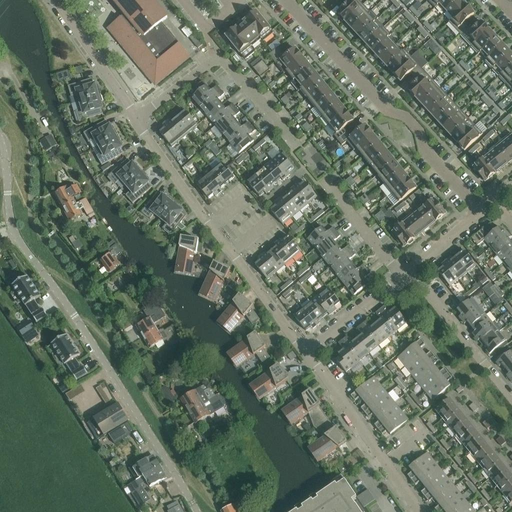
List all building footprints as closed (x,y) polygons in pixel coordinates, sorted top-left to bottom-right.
[(167,19),(151,0),(112,0),(125,15),(108,28),(155,85),(168,75),(166,73),(169,70),(171,72),(189,57),(162,24),(167,19)] [(345,23),(363,6),(357,0),(344,0),(343,2),(347,6),(346,7),(345,7),(346,7),(344,9),(343,9),(344,9),(338,15),(339,16),(340,18),(340,19),(342,22),(344,22),(345,23)] [(444,0),(428,0),(428,1),(435,9),(437,7),(444,0)] [(444,0),(437,7),(444,15),(447,12),(446,12),(459,0),(444,0)] [(459,0),(446,12),(447,12),(453,19),(453,20),(467,7),(462,2),(460,0),(461,0),(460,0),(459,0)] [(352,30),(368,15),(368,16),(370,14),(363,6),(345,23),(349,27),(349,28),(350,28),(351,29),(351,30),(352,30)] [(467,7),(453,20),(453,19),(448,23),(460,36),(469,28),(465,24),(466,22),(466,23),(466,22),(468,21),(468,20),(474,15),(473,14),(473,13),(472,12),(472,11),(470,8),(468,8),(467,7)] [(246,21),(261,40),(261,41),(263,43),(274,34),(266,25),(266,24),(265,24),(263,22),(264,22),(263,21),(256,13),(255,14),(252,13),(247,17),(248,20),(246,21)] [(177,14),(169,20),(184,39),(192,32),(177,14)] [(359,37),(372,25),(373,25),(375,23),(368,16),(368,15),(352,30),(356,35),(357,35),(358,37),(359,37)] [(246,21),(246,22),(244,23),(243,23),(236,29),(252,48),(261,41),(261,40),(246,21)] [(372,25),(359,37),(363,42),(363,43),(364,43),(365,44),(365,45),(366,45),(379,32),(383,28),(377,21),(375,23),(373,25),(372,25)] [(469,28),(460,36),(471,48),(489,31),(483,24),(483,25),(482,23),(476,29),(475,29),(476,29),(474,31),(474,30),(473,31),(474,31),(472,32),(469,28)] [(379,32),(366,45),(370,50),(371,50),(372,52),(373,52),(389,38),(391,36),(383,28),(379,32)] [(226,37),(233,46),(235,49),(236,49),(245,61),(256,53),(252,48),(236,29),(226,37)] [(496,38),(495,38),(494,36),(493,35),(494,34),(491,32),(490,32),(489,31),(471,48),(478,56),(480,54),(480,53),(496,38)] [(435,37),(439,41),(443,37),(439,33),(435,37)] [(203,45),(194,35),(189,39),(198,49),(203,45)] [(373,53),(375,55),(380,60),(395,45),(389,38),(373,52),(373,53)] [(480,53),(480,54),(487,60),(487,61),(503,46),(503,45),(502,45),(501,44),(501,43),(500,43),(496,38),(480,53)] [(380,60),(380,61),(382,62),(382,63),(386,67),(402,53),(402,52),(395,45),(380,60)] [(503,46),(487,61),(487,60),(485,62),(492,70),(510,53),(509,53),(508,51),(507,51),(503,46)] [(278,48),(269,56),(273,61),(282,53),(278,48)] [(282,53),(273,61),(284,75),(286,73),(303,59),(298,52),(297,52),(296,50),(289,55),(287,57),(286,58),(282,53)] [(387,68),(389,70),(388,70),(389,70),(393,75),(412,58),(404,50),(402,52),(402,53),(386,67),(387,68)] [(511,55),(511,56),(510,54),(511,54),(510,54),(510,53),(492,70),(499,78),(511,65),(511,55)] [(412,58),(393,75),(399,82),(399,81),(401,83),(407,77),(409,75),(409,76),(409,75),(410,74),(414,78),(423,70),(427,66),(416,54),(412,58)] [(303,59),(286,73),(293,81),(293,82),(310,68),(310,67),(309,67),(308,66),(308,65),(303,59)] [(262,62),(254,69),(253,69),(257,74),(266,66),(262,62)] [(511,65),(499,78),(506,85),(511,79),(511,65)] [(261,78),(270,71),(270,72),(270,71),(266,66),(257,74),(261,79),(261,78)] [(317,76),(315,74),(316,74),(315,74),(310,68),(293,82),(293,81),(291,83),(298,93),(301,91),(301,90),(317,77),(317,76)] [(416,99),(418,96),(434,82),(423,70),(414,78),(418,82),(417,84),(417,83),(416,84),(415,85),(414,85),(414,86),(408,91),(410,92),(410,93),(416,99)] [(324,85),(322,83),(323,83),(322,83),(317,77),(301,90),(301,91),(308,99),(324,86),(324,85)] [(101,96),(99,90),(97,91),(95,85),(94,86),(92,80),(68,87),(71,98),(78,96),(80,103),(101,96)] [(486,87),(480,81),(477,84),(483,90),(486,87)] [(221,91),(217,87),(211,92),(202,82),(196,88),(199,93),(192,99),(200,109),(221,91)] [(434,82),(418,96),(416,99),(420,104),(421,104),(422,106),(423,106),(433,96),(441,90),(434,82)] [(327,89),(327,88),(326,88),(325,87),(325,86),(324,86),(308,99),(315,108),(332,95),(327,89)] [(441,90),(433,96),(423,106),(427,111),(427,112),(429,113),(429,114),(430,114),(448,97),(441,90)] [(486,93),(489,96),(491,99),(493,96),(494,96),(489,90),(486,93)] [(218,100),(224,95),(221,91),(200,109),(208,118),(222,105),(218,100)] [(332,95),(315,108),(322,117),(339,104),(334,97),(332,95)] [(80,103),(82,110),(76,112),(79,123),(103,115),(101,110),(103,109),(101,104),(103,103),(101,96),(80,103)] [(436,121),(455,105),(448,97),(430,114),(434,119),(436,121)] [(346,112),(341,106),(339,104),(340,104),(339,104),(322,117),(329,126),(346,112)] [(236,109),(233,105),(226,110),(222,105),(208,118),(215,127),(236,109)] [(437,122),(439,124),(438,124),(439,124),(443,129),(461,112),(455,105),(436,121),(437,122)] [(223,136),(238,124),(234,119),(240,113),(236,109),(215,127),(223,136)] [(198,127),(185,112),(176,119),(189,134),(198,127)] [(343,130),(345,129),(345,128),(347,127),(353,122),(352,119),(346,112),(329,126),(336,135),(334,137),(338,142),(347,134),(343,130)] [(469,120),(461,112),(443,129),(444,129),(444,130),(446,131),(445,131),(446,132),(450,136),(464,124),(469,120)] [(189,134),(176,119),(172,123),(170,121),(166,124),(181,141),(189,134)] [(464,124),(450,136),(451,137),(453,139),(452,139),(453,139),(457,144),(471,131),(475,127),(469,120),(464,124)] [(110,126),(109,127),(106,122),(84,134),(89,144),(95,141),(99,147),(118,136),(115,130),(113,131),(110,126)] [(252,127),(248,123),(242,128),(238,124),(223,136),(231,145),(252,127)] [(181,141),(166,124),(163,127),(165,129),(159,133),(172,148),(181,141)] [(255,132),(252,127),(231,145),(239,155),(254,142),(249,137),(255,132)] [(373,136),(367,129),(365,127),(359,132),(357,133),(357,134),(351,139),(347,134),(338,142),(342,147),(347,143),(354,152),(356,150),(356,149),(373,136)] [(471,131),(457,144),(457,145),(458,145),(459,146),(459,147),(460,147),(463,151),(463,150),(464,152),(483,135),(475,127),(471,131)] [(511,135),(511,134),(503,140),(511,151),(511,135)] [(40,142),(46,152),(56,147),(50,136),(40,142)] [(99,147),(102,154),(96,157),(102,166),(124,154),(121,149),(122,148),(119,143),(121,142),(118,136),(99,147)] [(373,136),(356,149),(356,150),(363,158),(380,145),(380,144),(379,144),(378,142),(373,136)] [(511,160),(511,151),(503,140),(496,147),(497,149),(498,149),(509,163),(511,160)] [(387,153),(385,151),(380,145),(363,158),(370,167),(387,154),(387,153)] [(509,163),(498,149),(497,149),(490,155),(502,169),(504,167),(509,163)] [(293,169),(281,154),(272,162),(286,179),(290,176),(288,174),(293,169)] [(389,156),(390,156),(389,156),(388,154),(387,154),(370,167),(378,176),(394,162),(389,156)] [(495,175),(499,171),(500,171),(501,169),(501,170),(502,169),(490,155),(483,161),(494,175),(495,175)] [(481,158),(472,166),(482,178),(481,178),(482,179),(482,178),(483,180),(483,181),(483,180),(485,182),(487,181),(488,181),(494,175),(483,161),(481,158)] [(133,164),(132,165),(128,160),(109,177),(116,185),(121,181),(126,186),(143,172),(138,167),(136,168),(133,164)] [(286,179),(272,162),(264,168),(276,184),(281,179),(283,182),(286,179)] [(397,165),(396,165),(395,163),(394,162),(378,176),(385,185),(402,171),(397,165)] [(109,164),(101,169),(103,173),(112,167),(109,164)] [(234,179),(222,164),(213,171),(225,186),(234,179)] [(276,184),(264,168),(255,175),(270,193),(273,190),(271,188),(276,184)] [(225,186),(213,171),(205,178),(219,195),(222,192),(221,190),(225,186)] [(409,180),(404,174),(403,174),(402,172),(402,171),(385,185),(392,194),(409,180)] [(126,186),(131,192),(126,196),(133,205),(152,188),(148,184),(149,183),(145,179),(147,177),(143,172),(126,186)] [(270,193),(255,175),(247,183),(259,198),(265,193),(266,195),(270,193)] [(219,195),(205,178),(196,185),(209,200),(214,196),(216,198),(219,195)] [(399,203),(416,189),(414,187),(411,183),(411,182),(411,183),(409,181),(410,181),(409,180),(392,194),(399,203)] [(317,198),(304,183),(299,187),(297,185),(294,188),(308,205),(317,198)] [(72,199),(81,194),(76,187),(68,191),(66,188),(55,195),(63,209),(74,202),(72,199)] [(308,205),(294,188),(291,191),(292,193),(287,197),(300,212),(308,205)] [(174,202),(169,198),(167,200),(163,196),(162,197),(157,194),(142,213),(150,220),(154,215),(160,220),(174,202)] [(300,212),(287,197),(283,201),(281,199),(277,202),(292,219),(300,212)] [(443,217),(443,216),(445,215),(444,213),(444,212),(443,212),(442,211),(442,210),(441,209),(443,208),(436,199),(434,200),(432,198),(423,205),(436,222),(443,217)] [(88,217),(94,213),(86,199),(80,203),(81,203),(76,206),(74,202),(63,209),(71,222),(82,216),(80,212),(83,210),(88,217)] [(162,230),(171,236),(186,217),(182,213),(183,212),(178,208),(180,206),(174,202),(160,220),(166,224),(162,230)] [(292,219),(277,202),(274,205),(276,207),(270,211),(283,226),(292,219)] [(429,228),(431,226),(436,222),(423,205),(415,212),(417,214),(429,228)] [(384,216),(377,221),(380,224),(385,220),(387,222),(394,216),(390,210),(384,216)] [(377,221),(384,216),(381,212),(375,217),(377,221)] [(421,234),(422,234),(423,232),(424,232),(429,228),(417,214),(410,220),(421,234)] [(408,217),(400,223),(402,226),(414,240),(419,236),(421,234),(421,235),(421,234),(410,220),(408,217)] [(317,224),(313,227),(316,232),(321,228),(317,224)] [(414,240),(402,226),(395,231),(391,235),(398,244),(400,242),(401,243),(401,244),(401,243),(403,245),(403,246),(403,245),(405,248),(407,246),(408,245),(410,245),(413,243),(413,241),(414,240)] [(337,233),(333,228),(327,233),(323,228),(308,240),(315,250),(337,233)] [(508,235),(505,231),(503,233),(499,228),(491,235),(485,228),(472,239),(478,246),(484,241),(491,249),(508,235)] [(304,233),(302,231),(300,229),(295,233),(299,238),(304,233)] [(323,259),(338,247),(334,242),(340,237),(337,233),(315,250),(323,259)] [(511,244),(511,243),(509,240),(511,238),(508,235),(491,249),(497,257),(511,244)] [(301,252),(289,237),(284,242),(282,240),(278,243),(293,260),(301,252)] [(196,256),(198,244),(198,243),(195,242),(196,241),(181,238),(179,248),(180,249),(176,270),(192,273),(195,256),(196,256)] [(120,251),(113,242),(105,248),(108,252),(111,255),(101,262),(110,274),(120,266),(114,259),(117,257),(115,254),(120,251)] [(293,260),(278,243),(275,245),(277,247),(272,252),(284,267),(293,260)] [(511,257),(511,244),(497,257),(504,264),(511,257)] [(352,251),(348,247),(342,252),(338,247),(323,259),(331,268),(352,251)] [(338,278),(353,266),(349,261),(355,256),(352,251),(331,268),(338,278)] [(476,267),(464,251),(455,258),(467,274),(476,267)] [(284,267),(272,252),(267,256),(265,254),(262,256),(276,274),(284,267)] [(276,274),(262,256),(258,259),(260,261),(255,266),(267,281),(276,274)] [(467,274),(455,258),(450,262),(448,260),(445,263),(459,280),(467,274)] [(13,261),(9,263),(14,270),(18,268),(13,261)] [(224,284),(229,273),(227,271),(228,269),(214,263),(210,272),(211,273),(201,293),(216,300),(223,284),(224,284)] [(459,280),(445,263),(441,266),(443,268),(438,272),(450,287),(459,280)] [(367,270),(363,266),(357,271),(353,266),(338,278),(346,287),(367,270)] [(371,274),(367,270),(346,287),(354,297),(368,285),(364,279),(371,274)] [(12,287),(13,288),(13,287),(26,307),(25,307),(26,307),(34,320),(37,325),(37,324),(47,317),(47,318),(48,317),(43,309),(42,310),(41,311),(34,302),(41,297),(40,297),(27,278),(28,278),(27,277),(12,287)] [(340,304),(328,289),(319,296),(333,313),(337,311),(335,309),(340,304)] [(246,316),(253,326),(260,321),(252,309),(251,309),(250,306),(251,305),(239,296),(233,304),(234,304),(219,321),(232,332),(243,318),(244,319),(246,316)] [(333,313),(319,296),(311,303),(323,318),(328,314),(330,316),(333,313)] [(479,307),(472,299),(457,311),(461,316),(459,318),(462,322),(479,307)] [(323,318),(311,303),(302,310),(316,327),(320,324),(318,322),(323,318)] [(155,325),(165,318),(157,304),(143,313),(145,312),(150,319),(136,328),(143,339),(158,329),(155,325)] [(407,324),(395,309),(390,313),(384,307),(380,310),(397,332),(407,324)] [(471,328),(486,316),(479,307),(462,322),(464,325),(467,323),(471,328)] [(316,327),(302,310),(294,317),(306,332),(311,328),(313,330),(316,327)] [(397,332),(380,310),(376,314),(381,320),(376,324),(388,339),(397,332)] [(493,324),(486,316),(471,328),(475,333),(472,335),(475,338),(493,324)] [(376,324),(371,328),(366,322),(361,326),(379,347),(388,339),(376,324)] [(500,333),(493,324),(475,338),(478,342),(480,340),(484,345),(500,333)] [(379,347),(361,326),(357,329),(362,336),(357,339),(369,354),(379,347)] [(165,331),(164,330),(162,330),(161,328),(158,329),(143,339),(150,350),(163,341),(164,342),(166,341),(170,347),(179,342),(171,328),(165,331)] [(507,341),(500,333),(484,345),(488,350),(486,352),(489,355),(507,341)] [(270,358),(264,350),(263,347),(264,346),(256,334),(247,340),(248,341),(230,354),(239,367),(254,356),(254,357),(256,356),(262,364),(270,358)] [(67,337),(67,336),(52,346),(53,346),(65,365),(65,366),(66,365),(73,374),(72,375),(77,382),(87,375),(88,375),(83,367),(83,368),(81,369),(75,360),(80,356),(79,356),(75,349),(71,343),(71,344),(67,337)] [(357,339),(352,343),(347,337),(343,341),(360,362),(369,354),(357,339)] [(423,353),(420,349),(425,345),(421,340),(398,359),(405,368),(423,353)] [(360,362),(343,341),(338,344),(343,351),(338,355),(341,358),(337,362),(346,373),(360,362)] [(511,364),(511,350),(496,364),(499,368),(501,366),(505,370),(511,364)] [(293,352),(287,355),(291,361),(297,358),(293,352)] [(435,357),(431,353),(426,357),(423,353),(405,368),(412,376),(435,357)] [(436,370),(434,366),(439,362),(435,357),(412,376),(418,384),(436,370)] [(287,382),(286,382),(285,379),(287,378),(278,366),(270,372),(270,373),(252,385),(262,399),(276,388),(276,389),(277,389),(287,382)] [(448,374),(444,369),(439,373),(436,370),(418,384),(425,393),(448,374)] [(452,379),(448,374),(425,393),(432,402),(450,387),(447,383),(452,379)] [(381,387),(374,378),(351,397),(355,402),(360,398),(363,401),(381,387)] [(166,384),(160,384),(160,389),(163,389),(163,394),(170,394),(169,388),(166,388),(166,384)] [(388,395),(381,387),(363,401),(366,405),(361,409),(365,414),(388,395)] [(201,389),(181,401),(188,413),(203,404),(208,400),(205,395),(201,389)] [(319,404),(310,391),(302,397),(302,398),(284,411),(294,424),(308,414),(314,428),(327,419),(319,407),(317,404),(319,404)] [(394,404),(388,395),(365,414),(369,419),(374,415),(377,418),(394,404)] [(457,408),(450,400),(435,411),(442,420),(457,408)] [(99,441),(129,421),(119,404),(88,424),(99,441)] [(188,413),(196,425),(216,412),(212,407),(206,410),(203,404),(188,413)] [(401,412),(394,404),(377,418),(379,422),(374,426),(378,431),(401,412)] [(464,417),(457,408),(442,420),(449,428),(464,417)] [(408,421),(401,412),(378,431),(382,436),(387,431),(390,435),(408,421)] [(471,425),(464,417),(449,428),(456,437),(471,425)] [(347,443),(338,431),(337,432),(335,430),(327,419),(314,428),(325,438),(311,448),(320,461),(338,448),(339,449),(347,443)] [(477,433),(471,425),(456,437),(463,445),(477,433)] [(99,441),(102,447),(117,438),(113,432),(99,441)] [(484,442),(477,433),(463,445),(470,454),(484,442)] [(491,450),(484,442),(470,454),(476,462),(491,450)] [(498,459),(491,450),(476,462),(483,471),(498,459)] [(434,463),(427,454),(409,468),(412,472),(407,476),(411,481),(434,463)] [(112,464),(117,461),(114,456),(109,459),(112,464)] [(505,467),(498,459),(483,471),(490,479),(505,467)] [(137,466),(132,470),(138,480),(144,477),(160,467),(156,460),(151,463),(148,460),(137,466)] [(114,467),(121,478),(132,472),(127,463),(124,465),(122,462),(114,467)] [(441,471),(434,463),(411,481),(415,486),(420,482),(423,486),(441,471)] [(346,471),(343,466),(338,469),(341,474),(346,471)] [(138,480),(128,486),(141,509),(145,506),(137,493),(139,492),(140,486),(147,482),(150,488),(162,481),(159,477),(164,475),(160,467),(144,477),(138,480)] [(511,476),(505,467),(490,479),(497,487),(511,476)] [(448,479),(441,471),(423,486),(426,489),(421,493),(425,498),(448,479)] [(511,489),(511,476),(497,487),(504,496),(511,489)] [(360,511),(353,500),(357,498),(344,479),(343,480),(343,479),(295,511),(360,511)] [(455,488),(448,479),(425,498),(429,503),(434,499),(437,502),(455,488)] [(441,511),(461,496),(455,488),(437,502),(440,506),(435,510),(436,511),(441,511)] [(459,511),(468,505),(461,496),(441,511),(459,511)] [(177,502),(167,508),(169,511),(167,511),(181,511),(179,506),(177,502)]
